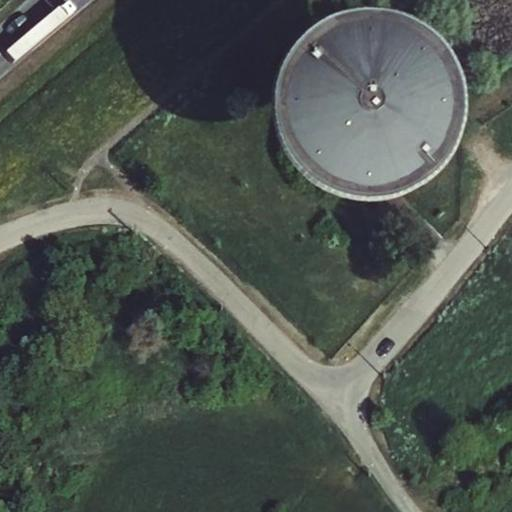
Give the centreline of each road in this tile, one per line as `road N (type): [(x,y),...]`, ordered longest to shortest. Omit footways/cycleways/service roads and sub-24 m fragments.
road 1 (unclassified): [(339,407),(160,225),(98,210)]
road 2 (unclassified): [(511,200),(339,407)]
road 3 (residential): [(416,511),(339,407)]
